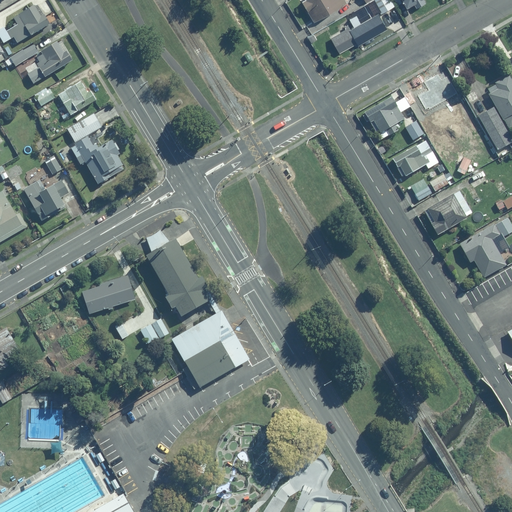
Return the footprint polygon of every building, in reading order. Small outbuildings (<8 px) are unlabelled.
[(301,0),(313,20),(345,2),(343,0),(301,0)] [(371,0),(380,15),(395,6),(391,0),(371,0)] [(14,38),(17,44),(52,25),(46,14),(43,15),(36,4),(12,17),(15,23),(13,25),(14,27),(0,34),(0,38),(3,44),(14,38)] [(352,23),(330,37),(339,53),(355,43),(356,45),(359,44),(363,51),(375,43),(371,37),(387,27),(378,13),(372,16),(369,11),(359,17),(356,13),(348,18),(352,23)] [(314,33),(307,37),(311,43),(318,39),(314,33)] [(45,77),(46,78),(73,61),(60,40),(40,52),(42,55),(36,59),(38,63),(37,64),(39,68),(27,75),(33,84),(45,77)] [(14,63),(15,65),(37,52),(33,46),(11,59),(10,58),(4,62),(7,67),(14,63)] [(249,50),(241,54),(247,64),(255,60),(249,50)] [(494,105),(507,127),(511,124),(511,79),(509,73),(487,85),(490,91),(487,93),(494,105)] [(86,93),(80,82),(56,95),(66,115),(95,100),(91,91),(86,93)] [(452,93),(456,90),(451,83),(426,102),(433,112),(430,114),(444,133),(453,126),(449,122),(461,113),(457,108),(461,105),(460,104),(452,93)] [(32,99),(38,109),(56,98),(50,87),(32,99)] [(390,95),(362,112),(368,123),(369,122),(376,133),(374,134),(379,141),(410,123),(403,111),(411,106),(402,92),(392,99),(390,95)] [(477,115),(485,130),(496,150),(511,141),(511,135),(507,127),(494,105),(477,115)] [(101,130),(93,114),(67,129),(72,139),(75,143),(88,136),(90,135),(101,130)] [(88,136),(75,143),(76,145),(71,148),(81,166),(86,164),(98,187),(111,180),(109,175),(121,168),(115,157),(121,154),(115,141),(100,149),(98,145),(97,142),(93,145),(88,136)] [(391,158),(400,176),(400,177),(425,165),(427,169),(438,163),(426,140),(391,158)] [(54,156),(44,161),(53,176),(64,170),(57,157),(56,158),(54,156)] [(465,176),(472,162),(463,158),(456,172),(465,176)] [(8,177),(1,165),(0,166),(0,177),(2,181),(8,177)] [(429,181),(435,192),(449,186),(443,174),(429,181)] [(37,182),(24,190),(43,222),(67,208),(62,200),(71,194),(63,181),(55,186),(56,188),(45,194),(37,182)] [(0,244),(28,226),(19,211),(16,212),(2,190),(0,191),(0,244)] [(423,211),(434,233),(466,217),(472,213),(461,190),(425,207),(426,209),(423,211)] [(511,224),(508,218),(457,242),(467,263),(472,260),(481,278),(505,266),(491,238),(499,234),(501,239),(511,234),(511,224)] [(174,307),(178,306),(183,316),(210,300),(213,299),(207,288),(209,288),(212,285),(205,275),(201,277),(178,237),(148,254),(171,294),(168,296),(174,307)] [(100,284),(83,289),(89,312),(109,306),(109,308),(113,307),(113,305),(136,298),(129,274),(100,283),(100,284)] [(213,299),(210,300),(217,313),(221,310),(209,288),(207,288),(213,299)] [(251,359),(223,309),(221,310),(217,313),(173,338),(189,366),(184,368),(196,389),(201,386),(202,387),(251,359)] [(169,332),(162,318),(141,328),(148,343),(169,332)] [(129,335),(121,322),(115,326),(123,339),(129,335)] [(21,351),(7,327),(0,330),(0,369),(8,365),(5,360),(21,351)] [(13,397),(4,382),(0,384),(0,396),(4,403),(13,398),(13,397)] [(26,475),(28,478),(34,474),(31,468),(24,471),(26,475)] [(91,511),(137,511),(126,493),(91,511)]
